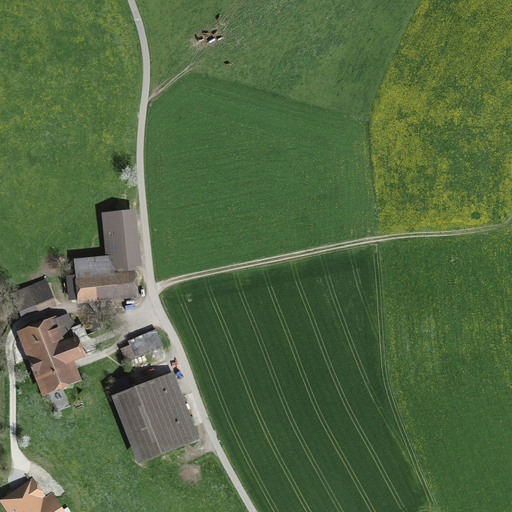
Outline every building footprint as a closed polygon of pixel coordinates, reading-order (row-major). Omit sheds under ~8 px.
[(128,214),(105,217),(109,259),(110,266),(133,264),(128,214)] [(109,259),(77,262),(81,299),(133,294),(132,274),(111,276),(110,266),(109,259)] [(32,291),(23,295),(21,291),(15,294),(23,313),(28,311),(28,309),(51,300),(47,289),(34,294),(32,291)] [(67,317),(24,335),(46,389),(74,378),(67,362),(111,344),(105,328),(86,335),(82,324),(72,328),(67,317)] [(129,343),(135,358),(163,347),(157,332),(129,343)] [(131,428),(126,430),(130,440),(135,438),(143,459),(195,439),(179,397),(172,400),(163,379),(119,396),(131,428)] [(62,511),(55,501),(50,498),(45,501),(31,482),(6,497),(6,503),(12,511),(62,511)]
